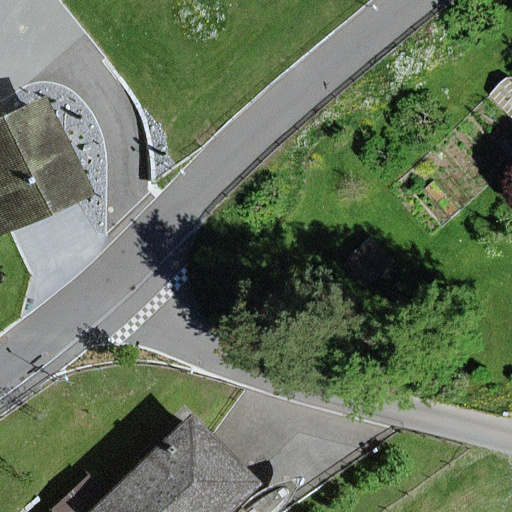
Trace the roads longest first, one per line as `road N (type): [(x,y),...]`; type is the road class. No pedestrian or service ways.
road 1 (residential): [(82,320),(420,0)]
road 2 (residential): [(82,320),(511,443)]
